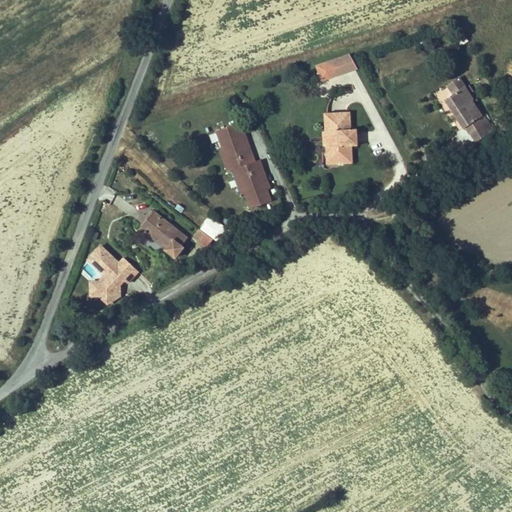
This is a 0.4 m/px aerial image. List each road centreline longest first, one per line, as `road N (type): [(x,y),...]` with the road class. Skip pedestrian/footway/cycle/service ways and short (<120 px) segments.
road 1 (tertiary): [(169,0),(112,130),(32,369)]
road 2 (unknown): [(337,225),(381,193),(389,168),(360,87)]
